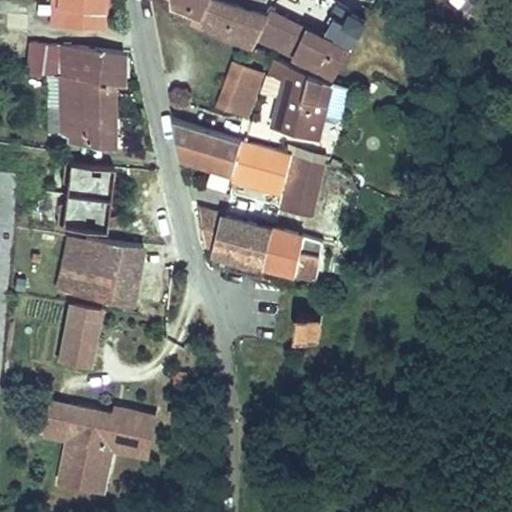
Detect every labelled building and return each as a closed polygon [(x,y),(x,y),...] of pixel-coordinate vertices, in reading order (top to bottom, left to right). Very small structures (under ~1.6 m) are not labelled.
[(9,0),(7,18),(28,20),(30,0),(9,0)] [(49,0),(47,23),(104,26),(106,0),(49,0)] [(177,0),(198,10),(206,13),(211,0),(177,0)] [(271,15),(217,0),(211,0),(206,13),(211,16),(231,26),(228,34),(256,47),(259,40),(259,38),(259,37),(271,15)] [(326,33),(273,10),(271,15),(259,37),(335,71),(350,38),(357,42),(371,17),(354,7),(348,21),(341,18),(335,32),(328,28),(326,33)] [(206,13),(198,10),(194,19),(207,25),(211,16),(206,13)] [(341,18),(334,15),(328,28),(335,32),(341,18)] [(211,16),(207,25),(228,34),(231,26),(211,16)] [(350,38),(335,71),(340,73),(357,42),(350,38)] [(35,42),(31,70),(57,74),(57,45),(35,42)] [(112,83),(122,84),(124,49),(95,46),(83,45),(63,45),(63,75),(112,83)] [(260,49),(257,57),(271,62),(274,54),(260,49)] [(288,77),(275,125),(321,137),(336,80),(292,62),(277,56),(271,72),(288,77)] [(243,61),(227,103),(251,112),(267,71),(243,61)] [(112,83),(63,75),(62,75),(62,131),(86,133),(86,140),(115,143),(113,100),(112,83)] [(192,121),(175,116),(177,122),(183,154),(239,170),(245,145),(246,142),(246,141),(247,136),(218,128),(192,121)] [(246,142),(245,145),(239,170),(238,172),(237,175),(264,183),(272,149),(246,142)] [(295,154),(283,206),(313,214),(325,162),(295,154)] [(64,161),(60,224),(107,226),(111,163),(64,161)] [(271,184),(267,203),(277,205),(282,186),(271,184)] [(202,226),(205,242),(219,246),(227,214),(199,206),(202,226)] [(277,227),(276,226),(227,214),(219,246),(219,249),(269,260),(277,227)] [(307,234),(277,227),(269,260),(301,268),(301,270),(319,274),(323,252),(304,248),(307,234)] [(86,241),(74,291),(131,303),(145,243),(87,236),(86,241)] [(74,291),(86,241),(70,238),(58,287),(74,291)] [(89,366),(101,308),(71,303),(60,361),(89,366)] [(303,310),(300,333),(322,335),(324,313),(303,310)] [(105,491),(114,447),(131,450),(140,410),(121,407),(120,413),(114,412),(51,399),(45,431),(70,436),(61,482),(105,491)] [(183,421),(184,409),(171,408),(170,420),(183,421)] [(149,454),(157,414),(140,410),(131,450),(149,454)]
